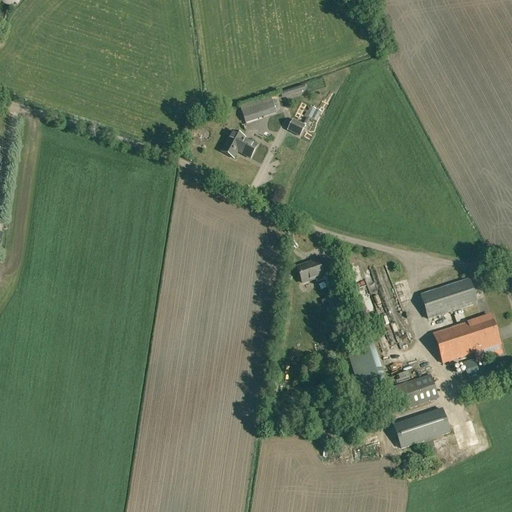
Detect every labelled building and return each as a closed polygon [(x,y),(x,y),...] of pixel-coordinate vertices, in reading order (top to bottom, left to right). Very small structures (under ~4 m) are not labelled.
[(276,112),(271,95),(240,105),(245,122),(276,112)] [(292,121),(288,130),(299,136),(304,127),(292,121)] [(255,145),(253,144),(241,137),(241,136),(230,130),(219,151),(231,158),(235,151),(248,158),(255,145)] [(302,283),(324,276),(318,261),(297,268),(302,283)] [(333,278),(325,280),(329,294),(336,292),(337,291),(336,286),(333,278)] [(469,281),(442,290),(421,297),(428,320),(477,304),(469,281)] [(471,307),(457,312),(457,311),(443,315),(446,325),(454,323),(452,319),(463,316),(464,319),(473,316),(471,307)] [(334,316),(338,325),(347,322),(344,312),(341,313),(334,315),(334,316)] [(468,324),(433,335),(443,364),(500,345),(491,316),(468,324)] [(475,360),(463,364),(469,382),(480,378),(475,360)] [(438,399),(430,376),(395,388),(403,411),(438,399)] [(401,449),(450,433),(442,410),(394,426),(401,449)]
